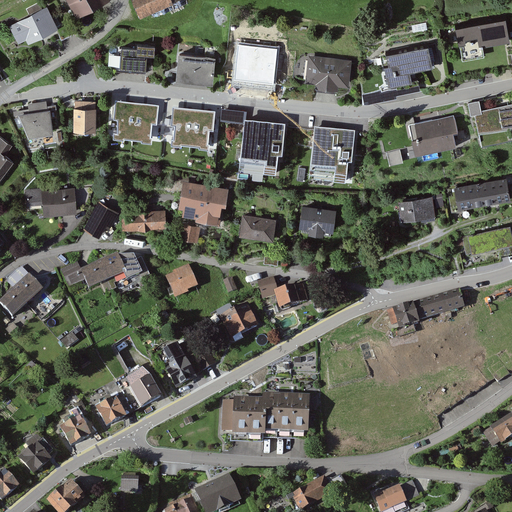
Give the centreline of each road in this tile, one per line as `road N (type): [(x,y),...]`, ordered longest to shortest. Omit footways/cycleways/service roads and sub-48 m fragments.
road 1 (residential): [(511,85),(372,112),(125,87),(4,96)]
road 2 (residential): [(0,276),(34,256),(125,247),(306,275),(362,288),(374,302)]
road 3 (residential): [(132,435),(374,302)]
road 4 (residential): [(132,435),(149,453),(375,465)]
road 5 (track): [(313,277),(467,223)]
road 6 (residential): [(375,465),(450,430),(511,388)]
road 7 (residential): [(4,96),(97,38),(121,0)]
road 8 (residential): [(13,511),(68,468),(132,435)]
road 9 (residential): [(374,302),(511,272)]
